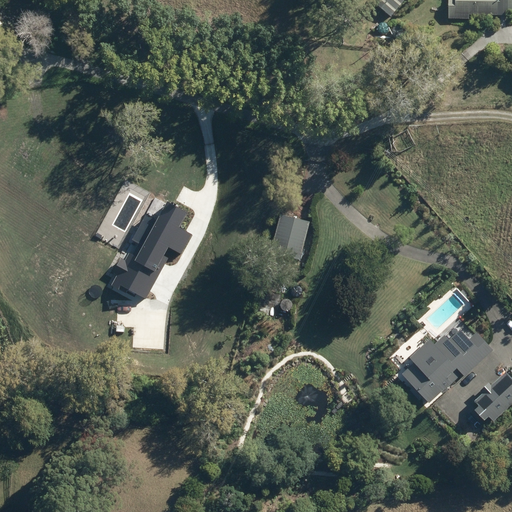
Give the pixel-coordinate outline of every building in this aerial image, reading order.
[(373,0),(374,0),(393,17),(407,0),(373,0)] [(471,15),(500,15),(500,22),(509,22),(509,11),(511,11),(511,0),(450,0),(450,19),(471,19),(471,15)] [(179,227),(187,212),(167,201),(156,220),(146,215),(132,240),(143,246),(137,257),(130,253),(125,261),(121,258),(112,273),(116,276),(111,285),(125,293),(128,288),(146,298),(173,249),(181,254),(192,235),(179,227)] [(312,222),(283,214),(273,253),(302,260),(312,222)] [(266,276),(257,313),(278,318),(284,295),(287,296),(291,282),(266,276)] [(425,396),(431,402),(454,380),(451,376),(459,368),(467,376),(495,348),(478,331),(471,338),(462,328),(451,339),(446,333),(437,342),(432,337),(412,357),(416,361),(404,373),(416,385),(411,390),(421,400),(425,396)] [(496,420),(511,405),(511,375),(507,370),(494,384),(491,381),(482,389),(485,392),(476,400),(481,405),(477,408),(487,419),(491,415),(496,420)]
